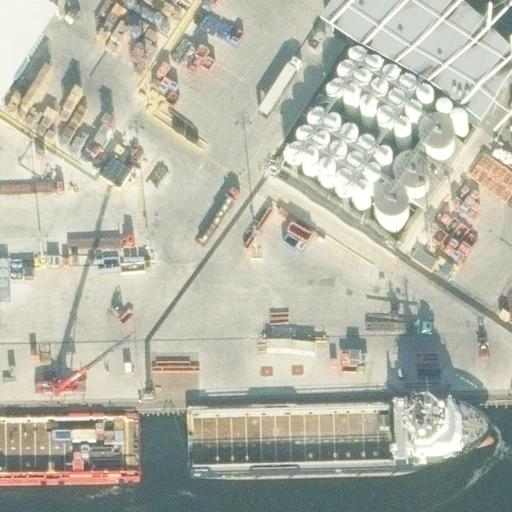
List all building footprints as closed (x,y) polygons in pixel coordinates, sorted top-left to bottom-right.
[(35,0),(0,0),(0,107),(60,16),(35,0)] [(341,0),(323,27),(327,30),(346,0),(444,0),(453,6),(439,27),(511,75),(511,79),(479,130),(483,132),(511,91),(511,56),(494,39),(493,41),(490,42),(488,41),(487,39),(488,36),(489,35),(467,13),(466,13),(465,14),(463,13),(462,13),(461,12),(461,11),(461,9),(462,8),(453,0),(341,0)] [(444,0),(346,0),(327,30),(334,34),(349,44),(479,130),(511,79),(511,75),(439,27),(453,6),(444,0)] [(357,74),(360,74),(362,73),(364,72),(366,70),(367,68),(367,65),(366,63),(365,61),(363,59),(360,58),(358,58),(355,59),(353,60),(352,62),(351,65),(351,67),(351,70),(353,72),(355,73),(357,74)] [(374,85),(377,85),(379,84),(381,83),(383,81),(383,79),(383,76),(383,74),(381,72),(379,70),(377,69),(374,69),(372,70),(370,71),(368,73),(367,76),(367,78),(368,81),(370,83),(372,84),(374,85)] [(345,92),(348,92),(350,92),(352,90),(354,88),(354,86),(355,83),(354,81),(352,79),(350,77),(348,77),(345,76),(343,77),(341,79),(339,81),(339,83),(339,86),(339,88),(341,90),(343,92),(345,92)] [(391,96),(393,96),(396,95),(398,94),(399,92),(400,89),(400,87),(400,85),(398,83),(396,81),(394,80),(391,80),(389,81),(387,82),(385,84),(384,87),(384,89),(385,92),(387,94),(389,95),(391,96)] [(362,103),(364,103),(367,103),(369,101),(370,99),(371,97),(371,94),(370,92),(369,90),(367,88),(365,88),(362,87),(360,88),(358,90),(356,92),(355,94),(355,97),(356,99),(357,101),(359,103),(362,103)] [(409,108),(412,108),(414,107),(416,106),(418,103),(418,101),(418,99),(418,96),(416,94),(414,93),(412,92),(409,92),(407,92),(405,94),(403,96),(402,98),(402,101),(403,103),(405,105),(407,107),(409,108)] [(333,109),(336,110),(338,109),(340,107),(342,105),(342,103),(342,100),(342,98),(340,96),(338,94),(336,94),(333,94),(331,94),(329,96),(327,98),(326,100),(326,103),(327,105),(329,107),(331,109),(333,109)] [(379,114),(381,114),(384,114),(386,112),(387,110),(388,108),(388,105),(387,103),(386,101),(384,99),(382,99),(379,98),(377,99),(375,101),(373,103),(372,105),(372,108),(373,110),(374,112),(376,114),(379,114)] [(424,118),(427,118),(429,117),(431,116),(433,114),(434,111),(434,109),(433,106),(432,104),(430,103),(427,102),(425,102),(422,103),(420,104),(419,106),(418,109),(418,111),(419,114),(420,116),(422,117),(424,118)] [(350,120),(352,121),(355,120),(357,118),(358,116),(359,114),(359,111),(358,109),(357,107),(355,105),(353,105),(350,105),(348,105),(345,107),(344,109),(343,111),(343,114),(344,116),(345,118),(347,120),(350,120)] [(397,126),(399,126),(402,125),(404,124),(405,122),(406,120),(406,117),(405,115),(404,113),(402,111),(399,110),(397,110),(395,111),(392,112),(391,114),(390,117),(390,119),(391,122),(392,124),(394,125),(397,126)] [(367,131),(369,132),(372,131),(374,129),(375,127),(376,125),(376,122),(375,120),(374,118),(372,116),(369,116),(367,116),(364,116),(362,118),(361,120),(360,122),(360,125),(361,127),(362,129),(364,131),(367,131)] [(446,129),(448,129),(450,129),(451,128),(453,126),(453,125),(454,123),(453,121),(452,119),(450,118),(449,117),(447,117),(445,118),(443,119),(442,120),(441,122),(441,124),(442,126),(443,127),(444,129),(446,129)] [(317,135),(320,135),(322,134),(324,133),(326,131),(327,129),(327,126),(326,124),(325,122),(323,120),(320,119),(318,119),(315,120),(313,121),(312,123),(311,126),(311,128),(311,131),(313,133),(315,134),(317,135)] [(412,136),(415,136),(417,136),(419,134),(421,132),(421,130),(422,127),(421,125),(419,123),(417,121),(415,120),(412,120),(410,121),(408,123),(406,125),(406,127),(406,129),(406,132),(408,134),(410,135),(412,136)] [(460,138),(462,138),(464,138),(465,137),(467,135),(467,133),(468,132),(467,130),(466,128),(464,127),(463,126),(461,126),(459,126),(457,127),(456,129),(455,131),(455,133),(456,135),(457,136),(458,137),(460,138)] [(385,143),(387,143),(390,143),(392,141),(393,139),(394,137),(394,134),(393,132),(392,130),(390,128),(388,127),(385,127),(383,128),(381,130),(379,132),(378,134),(378,137),(379,139),(380,141),(382,143),(385,143)] [(334,146),(337,146),(339,145),(341,144),(343,142),(343,140),(343,137),(343,135),(341,133),(339,131),(337,130),(334,130),(332,131),(330,132),(328,134),(327,137),(327,139),(328,142),(330,144),(332,145),(334,146)] [(431,168),(437,168),(443,167),(448,164),(451,159),(453,154),(454,148),(452,143),(449,138),(445,134),(439,132),(434,132),(428,133),(423,136),(419,141),(417,146),(417,152),(418,157),(421,162),(426,166),(431,168)] [(305,154),(308,154),(310,153),(312,152),(314,150),(314,147),(315,145),(314,142),(312,140),(310,139),(308,138),(305,138),(303,139),(301,140),(299,142),(299,145),(299,147),(299,150),(301,152),(303,153),(305,154)] [(400,153),(403,154),(405,153),(407,151),(409,149),(409,147),(409,144),(409,142),(407,140),(405,138),(403,138),(400,138),(398,138),(396,140),(394,142),(393,144),(393,147),(394,149),(396,151),(398,153),(400,153)] [(351,157),(353,157),(356,156),(358,155),(359,153),(360,151),(360,148),(360,146),(358,144),(356,142),(354,141),(351,141),(349,142),(347,143),(345,145),(344,148),(344,150),(345,153),(346,155),(348,156),(351,157)] [(322,165),(324,165),(327,164),(329,163),(330,161),(331,158),(331,156),(330,153),(329,151),(327,150),(325,149),(322,149),(320,150),(318,151),(316,153),(315,156),(315,158),(316,161),(317,163),(319,164),(322,165)] [(368,168),(370,168),(373,167),(375,166),(376,164),(377,161),(377,159),(376,156),(375,154),(373,153),(371,152),(368,152),(366,153),(364,154),(362,156),(361,159),(361,161),(362,164),(363,166),(365,167),(368,168)] [(292,174),(295,174),(297,173),(299,172),(301,170),(301,167),(302,165),(301,163),(299,160),(297,159),(295,158),(292,158),(290,159),(288,160),(286,162),(286,165),(286,167),(286,170),(288,172),(290,173),(292,174)] [(339,176),(341,176),(344,175),(346,174),(347,172),(348,169),(348,167),(347,164),(346,162),(344,161),(341,160),(339,160),(337,161),(334,162),(333,164),(332,167),(332,169),(333,171),(334,174),(336,175),(339,176)] [(114,161),(101,181),(121,194),(134,173),(114,161)] [(385,179),(387,179),(389,178),(392,177),(393,175),(394,172),(394,170),(393,167),(392,165),(390,164),(387,163),(385,163),(382,164),(380,165),(379,167),(378,169),(378,172),(379,174),(380,176),(382,178),(385,179)] [(410,202),(416,202),(422,201),(427,198),(430,193),(432,188),(433,182),(431,177),(428,172),(424,168),(418,166),(413,166),(407,167),(402,170),(398,175),(396,180),(396,186),(397,191),(401,196),(405,200),(410,202)] [(309,185),(311,185),(314,184),(316,183),(317,181),(318,178),(318,176),(317,174),(316,171),(314,170),(312,169),(309,169),(307,170),(305,171),(303,173),(302,176),(302,178),(303,181),(304,183),(306,184),(309,185)] [(357,188),(359,188),(362,187),(364,186),(365,184),(366,181),(366,179),(365,176),(364,174),(362,173),(360,172),(357,172),(355,173),(353,174),(351,176),(350,178),(350,181),(351,183),(352,185),(354,187),(357,188)] [(326,196),(328,196),(331,195),(333,194),(334,192),(335,189),(335,187),(334,185),(333,182),(331,181),(329,180),(326,180),(324,181),(322,182),(320,184),(319,187),(319,189),(320,192),(321,194),(323,195),(326,196)] [(372,198),(375,198),(377,197),(379,195),(381,193),(382,191),(382,189),(381,186),(379,184),(377,183),(375,182),(373,182),(370,182),(368,184),(367,186),(366,188),(366,191),(366,193),(368,195),(370,197),(372,198)] [(344,208),(346,208),(349,207),(351,206),(352,204),(353,201),(353,199),(352,196),(351,194),(349,193),(347,192),(344,192),(342,193),(340,194),(338,196),(337,198),(337,201),(338,203),(339,205),(341,207),(344,208)] [(389,235),(395,235),(400,234),(405,231),(409,226),(411,221),(411,215),(410,209),(407,205),(402,201),(397,199),(391,198),(385,200),(381,203),(377,207),(375,213),(374,219),(376,224),(379,229),(383,233),(389,235)] [(359,218),(362,218),(364,217),(366,216),(368,214),(369,211),(369,209),(368,206),(367,204),(364,203),(362,202),(360,202),(357,203),(355,204),(354,206),(353,208),(353,211),(353,213),(355,215),(357,217),(359,218)] [(429,385),(429,372),(392,374),(392,386),(429,385)]
